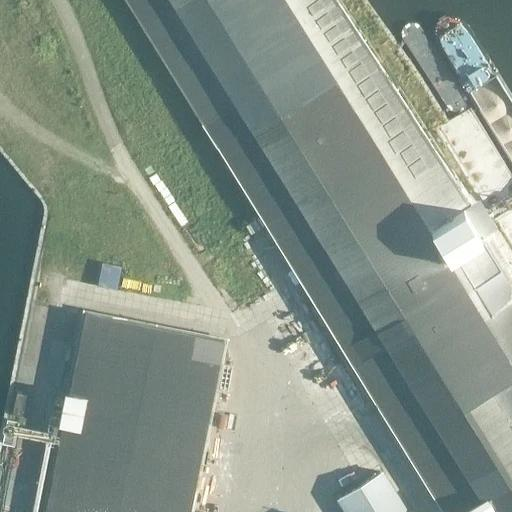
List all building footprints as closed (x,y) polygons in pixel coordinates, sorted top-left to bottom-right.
[(511,511),(511,272),(487,233),(481,237),(462,208),(468,204),(334,0),(133,0),(200,108),(199,108),(270,221),(450,511),(511,511)] [(101,281),(121,285),(125,264),(105,260),(101,281)] [(189,511),(206,429),(223,340),(85,313),(45,511),(189,511)] [(22,416),(26,395),(16,392),(12,414),(22,416)] [(20,425),(9,423),(4,447),(15,450),(20,425)] [(405,511),(380,472),(339,497),(348,511),(405,511)]
